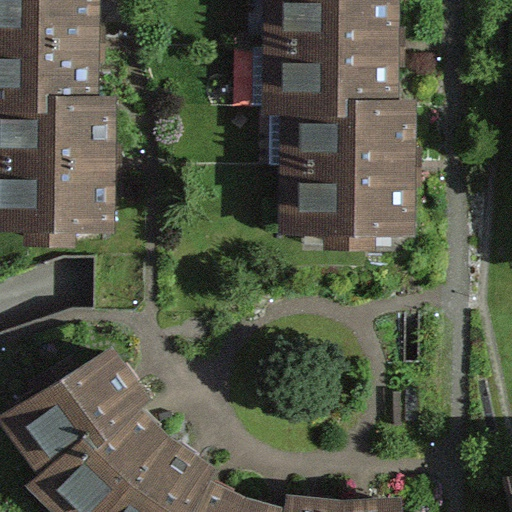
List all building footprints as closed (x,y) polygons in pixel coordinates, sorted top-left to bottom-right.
[(0,0),(0,110),(56,111),(56,96),(99,96),(100,0),(0,0)] [(264,0),(265,107),(286,108),(346,108),(346,91),(399,91),(399,0),(264,0)] [(346,108),(286,108),(283,236),(322,236),(321,257),(380,258),(381,236),(416,237),(419,92),(399,91),(346,91),(346,108)] [(56,111),(0,110),(0,229),(23,230),(23,251),(77,253),(78,231),(112,232),(114,97),(99,96),(56,96),(56,111)] [(405,511),(403,496),(349,499),(289,494),(284,510),(246,497),(209,479),(217,466),(141,406),(152,396),(113,347),(0,419),(40,475),(27,487),(54,511),(405,511)]
